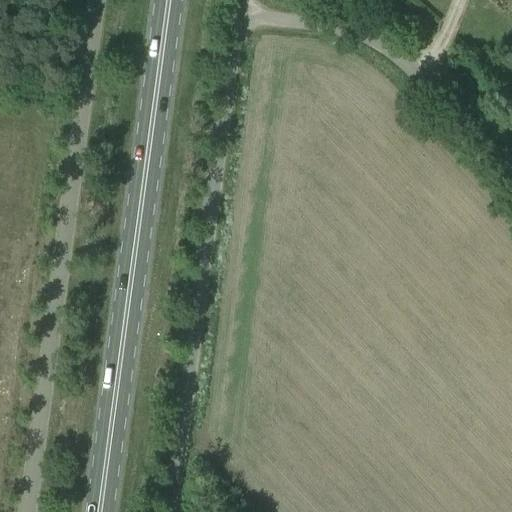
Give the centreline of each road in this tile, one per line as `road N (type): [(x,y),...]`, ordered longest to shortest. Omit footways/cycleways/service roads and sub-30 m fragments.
road 1 (primary): [(99,511),(169,0)]
road 2 (unclassified): [(27,511),(95,0)]
road 3 (unclassified): [(170,511),(237,17)]
road 4 (unclassified): [(511,155),(403,42),(237,17)]
